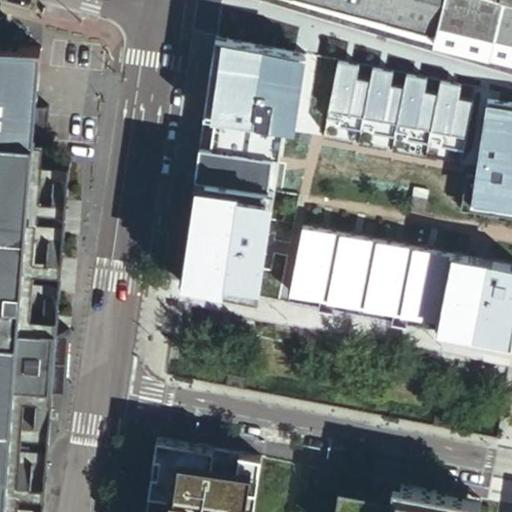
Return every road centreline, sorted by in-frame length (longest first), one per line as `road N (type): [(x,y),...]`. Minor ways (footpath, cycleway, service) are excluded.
road 1 (residential): [(511,462),(112,389)]
road 2 (unclassified): [(167,15),(112,389)]
road 3 (unknown): [(151,126),(428,162)]
road 4 (unclassified): [(112,389),(94,511)]
